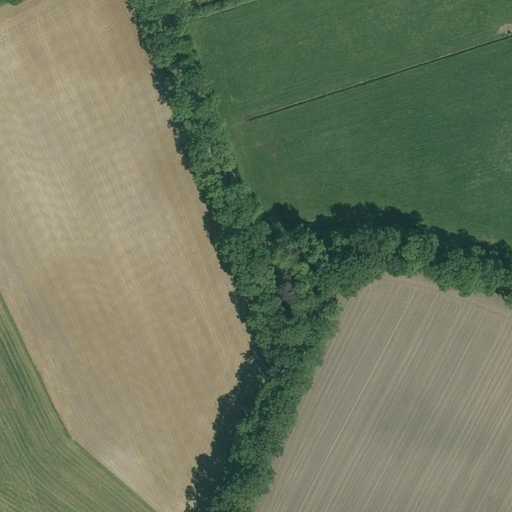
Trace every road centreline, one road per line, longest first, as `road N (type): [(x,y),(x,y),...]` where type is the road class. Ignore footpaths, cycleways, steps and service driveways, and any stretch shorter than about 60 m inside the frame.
road 1 (residential): [(250,246),(160,0)]
road 2 (unclassified): [(511,281),(422,252),(349,244)]
road 3 (unclassified): [(230,511),(290,370)]
road 4 (unclassified): [(290,370),(349,244)]
road 5 (unclassified): [(290,370),(250,246)]
